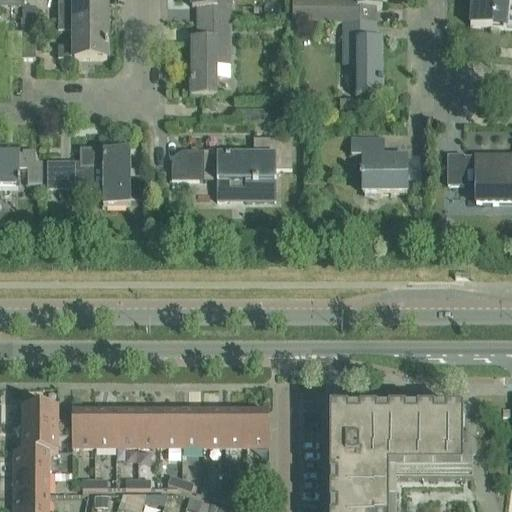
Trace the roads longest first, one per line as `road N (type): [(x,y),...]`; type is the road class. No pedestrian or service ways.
road 1 (tertiary): [(511,317),(0,316)]
road 2 (tertiary): [(0,349),(511,348)]
road 3 (residential): [(0,112),(112,111),(140,98),(146,0)]
road 4 (residential): [(511,97),(452,93),(427,58),(429,0)]
